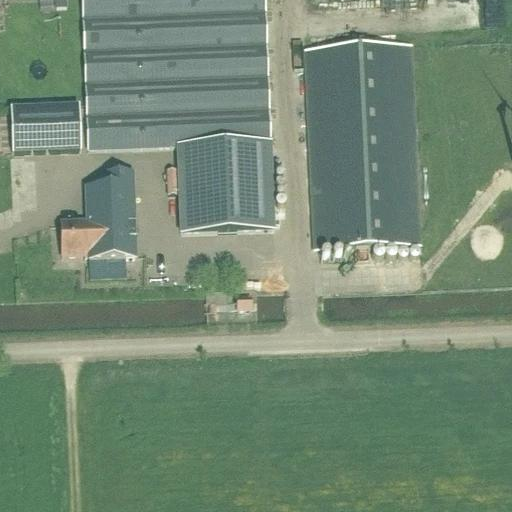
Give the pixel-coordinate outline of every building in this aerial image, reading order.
[(81,0),(87,157),(177,154),(180,239),(272,236),(263,0),(81,0)] [(314,257),(419,253),(412,53),(306,58),(314,257)] [(12,160),(79,157),(77,112),(10,114),(12,160)] [(166,200),(174,200),(174,176),(166,176),(166,200)] [(136,262),(132,177),(125,177),(126,191),(107,193),(106,191),(84,191),(85,224),(59,225),(60,263),(87,262),(87,264),(136,262)] [(106,191),(107,193),(126,191),(125,177),(106,178),(106,191)] [(269,258),(256,263),(261,277),(274,272),(269,258)] [(129,289),(129,280),(109,279),(109,273),(83,272),(82,287),(129,289)] [(236,316),(251,316),(250,302),(235,303),(236,316)]
